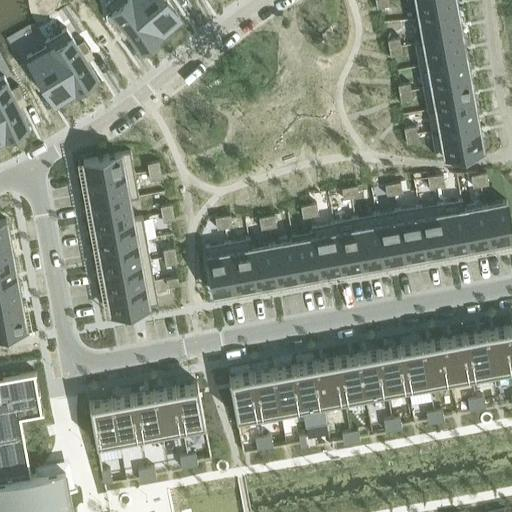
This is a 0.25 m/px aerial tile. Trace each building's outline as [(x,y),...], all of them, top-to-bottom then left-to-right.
[(132,0),(112,0),(105,6),(117,21),(111,26),(119,35),(125,30),(141,49),(161,33),(132,0)] [(132,0),(161,33),(180,17),(165,0),(132,0)] [(456,0),(412,0),(416,19),(458,12),(456,0)] [(388,1),(376,3),(378,11),(389,9),(388,1)] [(420,41),(415,41),(415,43),(462,34),(458,12),(416,19),(420,41)] [(67,27),(46,41),(76,88),(97,75),(84,54),(91,49),(84,39),(78,43),(67,27)] [(462,34),(415,43),(419,65),(466,57),(462,34)] [(400,37),(388,40),(389,47),(401,45),(400,37)] [(47,46),(28,58),(35,71),(29,75),(35,85),(42,81),(55,102),(76,88),(46,41),(44,42),(47,46)] [(401,45),(389,47),(391,55),(403,53),(401,45)] [(466,57),(419,65),(423,88),(470,79),(466,57)] [(5,78),(0,80),(0,123),(6,136),(28,124),(17,102),(24,98),(19,88),(11,91),(5,78)] [(470,79),(423,88),(427,110),(475,101),(470,79)] [(410,82),(398,84),(400,92),(411,90),(410,82)] [(366,103),(377,120),(398,106),(387,89),(366,103)] [(411,90),(400,92),(401,100),(413,98),(411,90)] [(475,101),(427,110),(427,111),(437,109),(440,130),(431,131),(431,132),(479,124),(475,101)] [(479,124),(431,132),(435,156),(483,147),(479,124)] [(416,127),(404,129),(406,137),(417,135),(416,127)] [(417,135),(406,137),(407,145),(419,143),(417,135)] [(131,152),(84,160),(88,183),(135,174),(131,152)] [(159,161),(147,163),(149,172),(161,169),(159,161)] [(161,169),(149,172),(150,180),(162,177),(161,169)] [(487,171),(479,173),(481,185),(489,183),(487,171)] [(479,173),(471,174),(473,186),(481,185),(479,173)] [(135,174),(88,183),(92,204),(139,195),(135,174)] [(444,175),(436,176),(438,188),(446,187),(444,175)] [(436,176),(427,178),(430,190),(438,188),(436,176)] [(401,183),(393,184),(395,196),(403,195),(401,183)] [(393,184),(385,186),(387,198),(395,196),(393,184)] [(358,185),(350,187),(352,199),(360,197),(358,185)] [(350,187),(342,188),(344,200),(352,199),(350,187)] [(139,195),(92,204),(95,225),(143,217),(143,215),(133,217),(130,198),(139,197),(139,195)] [(463,198),(462,199),(470,246),(491,242),(485,204),(464,207),(463,198)] [(462,199),(440,202),(449,250),(470,246),(462,199)] [(511,228),(507,200),(485,204),(491,242),(511,238),(511,228)] [(317,202),(309,204),(311,216),(319,214),(317,202)] [(440,202),(419,206),(428,254),(449,250),(440,202)] [(172,203),(160,205),(162,213),(174,211),(172,203)] [(309,204),(301,205),(303,217),(311,216),(309,204)] [(419,206),(398,210),(406,257),(428,254),(419,206)] [(398,210),(377,214),(385,261),(406,257),(398,210)] [(174,211),(162,213),(163,221),(175,219),(174,211)] [(231,214),(223,215),(225,227),(233,226),(231,214)] [(275,214),(267,215),(269,227),(277,226),(275,214)] [(377,214),(355,218),(364,265),(385,261),(377,214)] [(223,215),(215,217),(217,229),(225,227),(223,215)] [(267,215),(259,217),(261,229),(269,227),(267,215)] [(143,217),(95,225),(99,246),(147,238),(143,217)] [(7,218),(0,219),(0,242),(11,241),(7,218)] [(355,218),(334,222),(343,269),(364,265),(355,218)] [(334,222),(313,225),(321,273),(343,269),(334,222)] [(313,230),(292,234),(300,277),(321,273),(313,225),(312,226),(313,230)] [(292,239),(272,242),(279,281),(300,277),(292,234),(291,234),(292,239)] [(249,237),(228,241),(236,288),(258,285),(249,237)] [(250,237),(249,237),(258,285),(279,281),(272,242),(252,246),(250,237)] [(147,238),(99,246),(103,268),(151,259),(147,238)] [(11,241),(0,242),(0,264),(15,262),(11,241)] [(228,241),(206,245),(214,292),(236,288),(228,241)] [(175,246),(163,248),(164,256),(176,254),(175,246)] [(176,254),(164,256),(166,265),(178,262),(176,254)] [(151,259),(103,268),(107,289),(155,280),(151,259)] [(15,262),(0,264),(0,286),(19,283),(15,262)] [(178,276),(166,278),(168,286),(180,284),(178,276)] [(155,280),(107,289),(111,311),(159,303),(155,280)] [(19,283),(0,286),(0,308),(22,305),(19,283)] [(22,305),(0,308),(0,331),(27,327),(22,305)] [(486,328),(485,329),(494,378),(495,378),(494,373),(511,369),(511,354),(507,325),(506,325),(506,326),(486,330),(486,328)] [(465,332),(464,332),(473,382),(494,378),(485,329),(485,330),(465,334),(465,332)] [(443,336),(452,386),(473,382),(464,332),(464,333),(464,334),(444,338),(443,336)] [(422,340),(431,389),(452,386),(443,336),(442,336),(443,338),(423,342),(422,340)] [(401,344),(400,344),(409,393),(431,389),(422,340),(421,340),(421,342),(401,346),(401,344)] [(380,348),(379,348),(388,397),(409,393),(400,344),(400,346),(380,350),(380,348)] [(359,352),(358,352),(367,401),(388,397),(379,348),(378,348),(379,350),(359,353),(359,352)] [(337,356),(346,405),(367,401),(358,352),(357,352),(358,354),(338,357),(337,356)] [(316,359),(315,360),(324,409),(325,409),(324,399),(343,396),(345,405),(346,405),(337,356),(336,356),(336,358),(316,361),(316,359)] [(295,363),(294,363),(303,413),(324,409),(315,360),(315,361),(295,365),(295,363)] [(274,367),(273,367),(282,417),(283,416),(282,412),(301,408),(302,413),(303,413),(294,363),(293,364),(294,365),(274,369),(274,367)] [(252,371),(261,420),(282,417),(273,367),(272,367),(273,369),(253,373),(252,371)] [(24,373),(0,377),(0,511),(70,511),(70,509),(73,509),(73,507),(70,507),(67,490),(77,488),(77,486),(74,487),(66,488),(63,470),(66,469),(66,468),(39,473),(31,474),(21,416),(44,412),(44,411),(42,411),(38,392),(40,392),(40,391),(38,391),(35,373),(36,372),(36,371),(24,373)] [(230,375),(229,375),(238,425),(261,420),(252,371),(251,371),(251,373),(231,377),(230,375)] [(176,385),(175,385),(184,434),(207,430),(198,381),(196,381),(197,383),(176,387),(176,385)] [(155,389),(154,389),(163,438),(164,438),(162,429),(182,425),(183,435),(184,434),(175,385),(175,387),(155,391),(155,389)] [(133,393),(142,442),(163,438),(154,389),(153,389),(154,391),(134,394),(133,393)] [(112,397),(121,446),(122,446),(121,441),(140,438),(141,442),(142,442),(133,393),(132,393),(132,395),(113,398),(112,397)] [(484,394),(476,396),(478,408),(486,407),(484,394)] [(476,396),(468,397),(470,410),(478,408),(476,396)] [(90,401),(89,401),(98,450),(121,446),(112,397),(111,397),(111,399),(91,402),(90,401)] [(442,407),(434,409),(436,421),(444,419),(442,407)] [(434,409),(426,410),(428,423),(436,421),(434,409)] [(400,415),(392,417),(394,429),(402,427),(400,415)] [(392,417),(383,418),(386,430),(394,429),(392,417)] [(358,428),(350,429),(352,442),(360,440),(358,428)] [(350,429),(342,431),(344,443),(352,442),(350,429)] [(315,431),(307,432),(309,444),(317,443),(315,431)] [(307,432),(298,434),(301,446),(309,444),(307,432)] [(271,433),(263,435),(265,447),(273,445),(271,433)] [(263,435),(255,436),(257,448),(265,447),(263,435)] [(196,452),(188,454),(190,466),(198,465),(196,452)] [(188,454),(180,455),(182,468),(190,466),(188,454)] [(154,465),(146,467),(148,479),(157,477),(154,465)] [(146,467),(138,468),(140,480),(148,479),(146,467)] [(110,468),(102,469),(104,482),(113,481),(110,468)]
